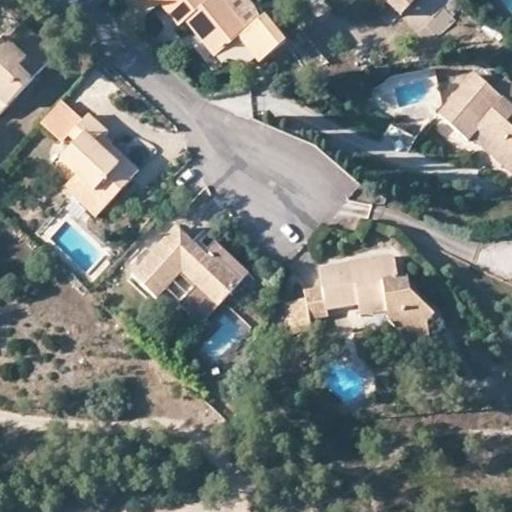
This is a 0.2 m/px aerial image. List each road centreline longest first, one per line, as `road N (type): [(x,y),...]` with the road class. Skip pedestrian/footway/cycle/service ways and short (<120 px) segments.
road 1 (track): [(0,417),(83,428),(161,425),(208,449),(277,503)]
road 2 (residential): [(288,201),(66,0)]
